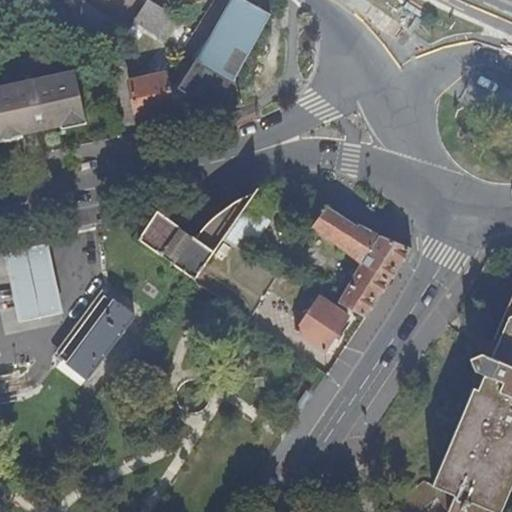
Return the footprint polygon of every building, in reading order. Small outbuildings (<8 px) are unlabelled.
[(75,0),(62,22),(114,51),(127,30),(82,0),(75,0)] [(149,0),(145,0),(134,18),(157,33),(169,13),(149,0)] [(175,108),(179,124),(241,110),(235,78),(246,60),(271,15),(243,0),(234,0),(198,58),(196,57),(179,85),(176,84),(170,85),(175,108)] [(235,78),(241,110),(260,106),(253,79),(285,24),(271,15),(246,60),(235,78)] [(60,125),(84,120),(73,72),(0,88),(0,142),(21,138),(21,134),(34,131),(34,130),(45,127),(46,129),(60,125)] [(136,117),(175,108),(170,85),(169,85),(167,74),(129,82),(136,117)] [(85,123),(84,120),(60,125),(61,129),(85,123)] [(249,206),(257,193),(247,197),(232,206),(214,219),(201,231),(196,239),(158,211),(138,243),(190,281),(194,283),(224,241),(249,206)] [(249,206),(224,241),(244,252),(267,219),(249,206)] [(340,303),(366,318),(412,248),(386,238),(359,224),(358,226),(325,208),(314,226),(341,247),(361,264),(340,303)] [(137,318),(106,294),(60,354),(90,378),(137,318)] [(499,511),(511,484),(511,294),(491,343),(496,345),(489,360),(481,357),(467,362),(472,375),(481,379),(475,394),(471,392),(429,490),(420,486),(396,503),(395,511),(420,511),(434,502),(438,494),(452,499),(445,511),(499,511)] [(330,356),(353,317),(320,297),(296,332),(330,356)] [(196,511),(236,511),(259,477),(232,459),(196,511)] [(438,494),(434,502),(442,511),(445,511),(452,499),(438,494)]
